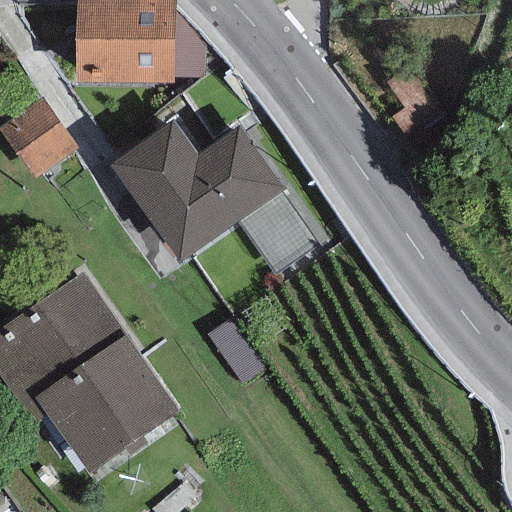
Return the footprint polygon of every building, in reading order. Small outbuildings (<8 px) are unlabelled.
[(174,0),(75,0),(75,82),(174,83),(174,79),(174,14),(174,0)] [(203,47),(174,14),(174,79),(201,80),(203,47)] [(77,148),(41,97),(0,125),(0,130),(34,178),(77,148)] [(174,122),(111,164),(179,263),(284,191),(238,126),(196,154),(174,122)] [(80,273),(0,331),(0,378),(34,426),(48,416),(90,473),(179,409),(80,273)]
